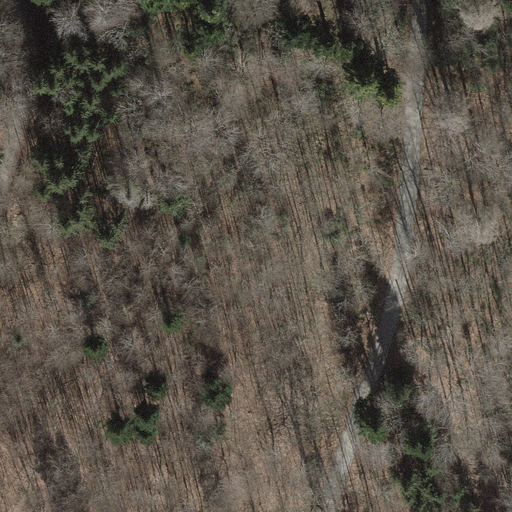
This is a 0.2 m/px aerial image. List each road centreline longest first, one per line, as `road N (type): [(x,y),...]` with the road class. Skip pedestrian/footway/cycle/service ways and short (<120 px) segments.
road 1 (track): [(322,511),(385,312),(419,137),(429,0)]
road 2 (track): [(0,176),(18,86),(12,0)]
